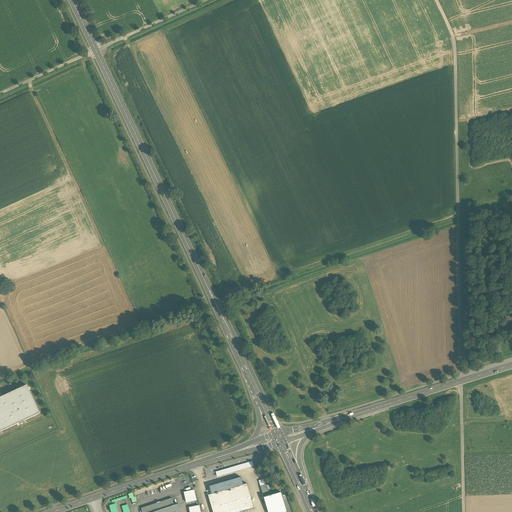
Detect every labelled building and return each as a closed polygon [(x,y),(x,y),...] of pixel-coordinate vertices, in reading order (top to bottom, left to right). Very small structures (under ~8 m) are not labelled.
[(0,431),(39,413),(26,386),(0,398),(0,431)] [(217,476),(254,466),(253,461),(216,471),(217,476)] [(241,477),(210,486),(212,494),(208,495),(213,511),(240,511),(242,511),(254,508),(247,484),(243,485),(241,477)] [(267,485),(261,486),(264,497),(264,496),(270,495),(267,485)] [(184,492),(187,503),(197,500),(194,489),(184,492)] [(270,495),(264,496),(269,511),(274,509),(270,495)] [(172,498),(141,508),(142,511),(181,511),(178,504),(174,505),(172,498)]
